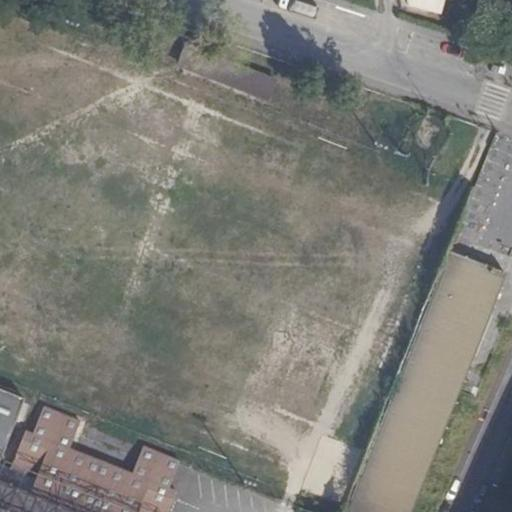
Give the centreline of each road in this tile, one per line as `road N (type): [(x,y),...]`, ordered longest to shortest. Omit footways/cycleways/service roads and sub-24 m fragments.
road 1 (residential): [(191,0),(511,109)]
road 2 (residential): [(511,401),(461,511)]
